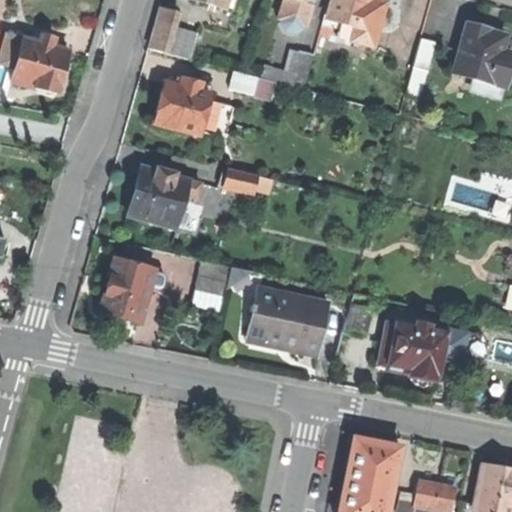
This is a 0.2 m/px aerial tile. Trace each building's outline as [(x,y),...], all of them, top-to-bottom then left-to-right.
[(188,0),(221,9),(223,0),(188,0)] [(280,0),(275,20),(303,28),(310,6),(304,4),(305,0),(280,0)] [(327,0),(323,17),(339,21),(334,38),(371,48),(383,5),(370,1),(370,0),(327,0)] [(146,50),(160,53),(171,12),(158,9),(146,50)] [(465,26),(451,74),(478,81),(474,94),(497,100),(500,88),(502,88),(511,55),(499,52),(503,37),(483,31),(465,26)] [(0,64),(14,69),(23,39),(6,34),(0,55),(0,64)] [(38,43),(23,39),(14,69),(10,82),(56,95),(62,74),(68,52),(52,47),(54,39),(41,35),(38,43)] [(433,44),(419,41),(403,97),(417,101),(433,44)] [(287,87),(301,90),(311,56),(296,52),(287,87)] [(226,90),(251,96),(255,83),(230,77),(226,90)] [(150,122),(196,135),(207,95),(196,93),(198,84),(179,80),(177,87),(161,83),(155,103),(150,122)] [(124,215),(173,228),(182,196),(194,199),(198,184),(137,168),(130,196),(124,215)] [(269,180),(220,169),(216,186),(250,194),(251,191),(265,195),(269,180)] [(136,324),(150,270),(112,260),(97,313),(117,318),(136,324)] [(192,291),(221,297),(227,267),(198,261),(192,291)] [(314,356),(325,304),(254,289),(250,307),(247,306),(246,312),(249,313),(244,334),(274,341),(288,343),(286,350),(314,356)] [(341,333),(359,337),(366,309),(348,304),(341,333)] [(459,364),(464,335),(394,321),(393,326),(387,325),(379,365),(384,366),(383,369),(392,371),(406,374),(406,377),(408,378),(408,380),(412,386),(422,387),(427,385),(428,382),(430,382),(431,379),(434,380),(438,360),(459,364)] [(243,341),(286,350),(288,343),(274,341),(244,334),(243,341)] [(346,459),(342,480),(388,489),(396,448),(380,445),(380,442),(368,440),(368,441),(350,438),(346,459)] [(472,504),(457,502),(454,511),(475,511),(477,511),(476,511),(511,511),(511,508),(511,469),(503,468),(480,464),(472,504)] [(383,511),(388,489),(342,480),(338,501),(335,511),(383,511)] [(452,489),(415,482),(411,504),(448,511),(452,489)]
